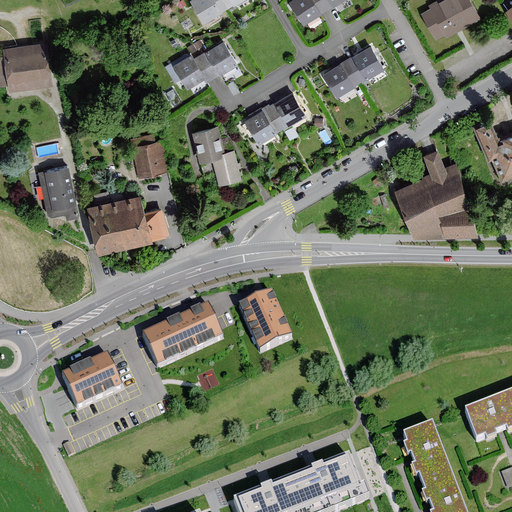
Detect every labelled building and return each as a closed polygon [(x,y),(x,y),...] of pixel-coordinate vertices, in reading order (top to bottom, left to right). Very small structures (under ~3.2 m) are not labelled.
[(242,0),(188,0),(185,2),(200,26),(242,0)] [(340,0),(289,0),(285,3),(299,25),(340,0)] [(477,21),(464,0),(435,0),(425,6),(426,8),(416,13),(433,42),(441,37),(444,40),(477,21)] [(511,3),(500,11),(511,29),(511,3)] [(48,84),(41,42),(0,48),(0,83),(2,84),(3,91),(48,84)] [(233,68),(220,43),(190,59),(188,55),(170,66),(184,90),(201,80),(204,84),(233,68)] [(380,69),(367,46),(318,75),(331,98),(380,69)] [(301,115),(288,93),(241,122),(254,144),(301,115)] [(487,121),(470,127),(484,160),(487,159),(496,181),(511,174),(511,132),(495,139),(487,121)] [(232,151),(220,153),(215,127),(188,132),(194,163),(209,160),(214,187),(238,182),(232,151)] [(165,173),(160,142),(132,146),(137,178),(165,173)] [(405,236),(475,233),(451,163),(440,167),(433,150),(418,155),(425,173),(416,176),(418,180),(389,190),(405,236)] [(34,173),(45,216),(51,218),(63,215),(65,221),(77,218),(74,204),(72,205),(62,166),(34,173)] [(168,235),(162,205),(143,209),(140,195),(85,206),(95,254),(152,243),(151,239),(168,235)] [(294,351),(271,304),(252,313),(275,360),(294,351)] [(224,338),(208,305),(143,336),(158,367),(224,338)] [(266,365),(259,349),(238,358),(244,373),(266,365)] [(108,357),(63,376),(77,408),(122,389),(108,357)] [(511,397),(457,418),(468,446),(501,433),(511,429),(511,397)] [(461,511),(431,428),(397,440),(406,463),(423,511),(461,511)] [(75,453),(70,443),(64,445),(69,456),(75,453)] [(358,511),(369,508),(352,465),(320,477),(272,496),(236,510),(236,511),(358,511)]
